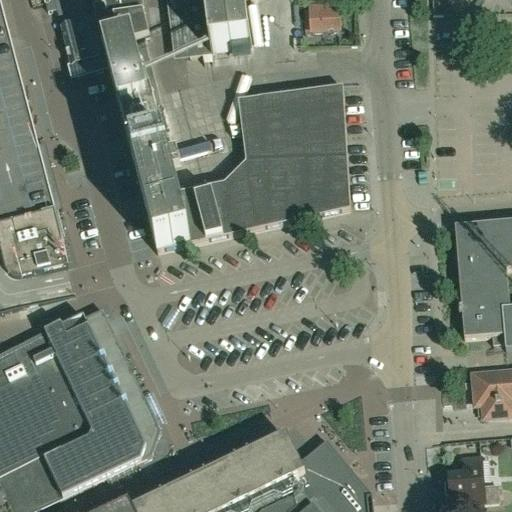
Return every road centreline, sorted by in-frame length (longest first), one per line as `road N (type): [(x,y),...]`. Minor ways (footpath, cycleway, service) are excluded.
road 1 (residential): [(398,348),(375,0)]
road 2 (residential): [(136,296),(179,388),(398,348)]
road 3 (residential): [(17,0),(57,109),(87,144),(136,296)]
road 4 (residential): [(0,351),(136,296)]
